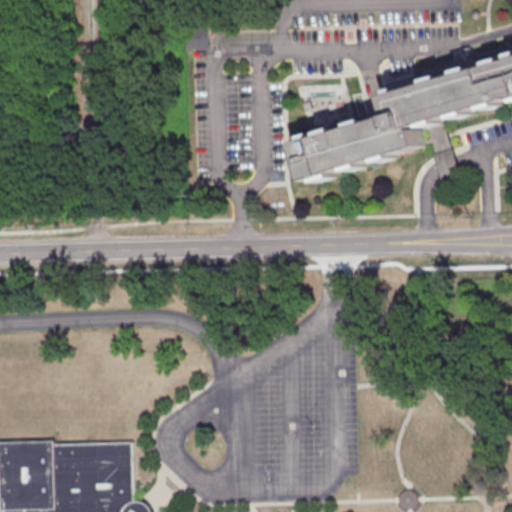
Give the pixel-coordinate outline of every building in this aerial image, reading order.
[(209,48),(209,26),(188,26),(188,48),(209,48)] [(299,145),(311,142),(309,136),(319,133),(321,139),(328,136),(327,133),(343,128),(344,132),(359,127),(358,124),(372,119),(373,123),(397,116),(388,86),(424,75),(423,72),(476,56),(477,59),(511,48),(511,99),(507,101),(508,106),(492,110),(490,106),(476,110),(477,115),(462,120),(460,115),(446,119),(447,124),(431,128),(430,124),(422,126),(428,146),(400,154),(401,158),(386,163),(385,158),(370,163),(371,167),(355,172),(354,168),(339,172),(341,177),(323,183),(321,178),(310,181),(299,145)] [(441,176),(460,174),(457,150),(439,152),(441,176)] [(7,511),(4,511),(2,443),(57,442),(57,445),(134,443),(136,502),(137,501),(144,502),(149,505),(153,509),(154,511),(7,511)] [(405,511),(420,505),(413,489),(399,495),(405,511)]
